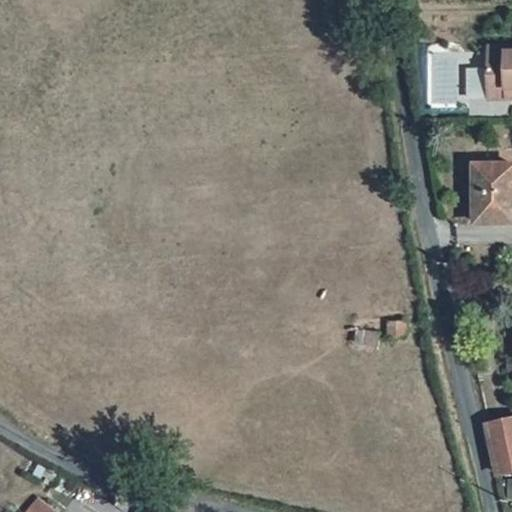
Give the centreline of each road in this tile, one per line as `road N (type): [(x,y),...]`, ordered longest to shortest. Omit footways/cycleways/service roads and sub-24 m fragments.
road 1 (unclassified): [(376,0),(489,511)]
road 2 (residential): [(201,511),(87,479),(0,429)]
